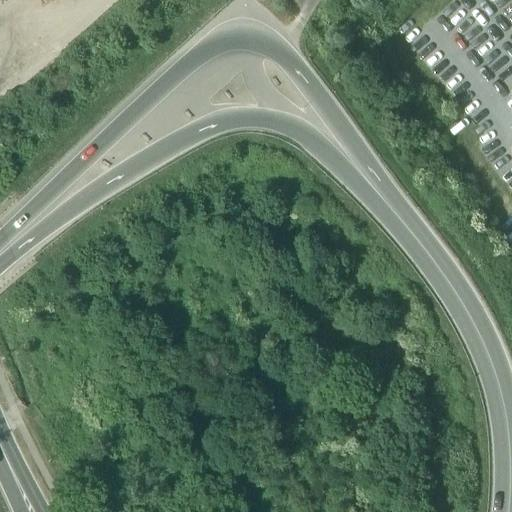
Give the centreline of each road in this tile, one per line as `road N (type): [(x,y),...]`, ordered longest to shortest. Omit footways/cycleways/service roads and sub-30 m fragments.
road 1 (primary): [(367,181),(287,60),(258,43),(225,40),(177,71),(103,139),(24,233)]
road 2 (primary): [(24,233),(187,134),(227,120),(284,125),(367,181)]
road 3 (primary): [(367,181),(461,300),(486,347),(511,455)]
